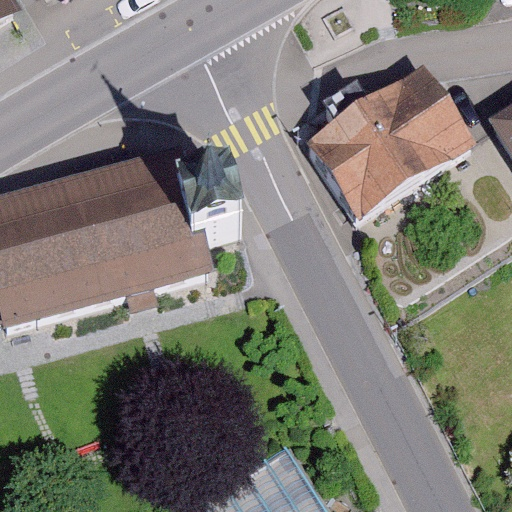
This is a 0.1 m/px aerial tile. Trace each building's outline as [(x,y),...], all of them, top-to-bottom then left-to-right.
[(0,0),(0,30),(16,21),(8,8),(17,3),(15,0),(0,0)] [(422,80),(307,152),(360,236),(475,163),(422,80)] [(511,122),(491,137),(511,168),(511,122)] [(0,326),(13,323),(16,337),(216,283),(207,251),(239,242),(226,192),(194,201),(184,163),(0,213),(0,326)] [(233,511),(332,511),(345,506),(304,432),(157,511),(217,511),(229,505),(233,511)]
